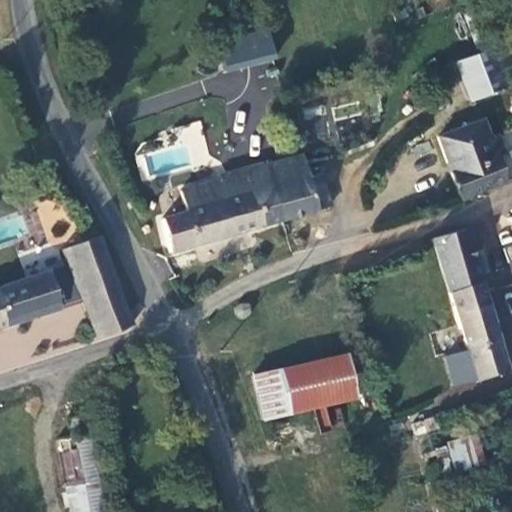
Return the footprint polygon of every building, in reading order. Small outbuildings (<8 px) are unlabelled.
[(217,42),(226,73),(278,57),(268,26),(217,42)] [(450,67),(465,107),(505,92),(490,52),(450,67)] [(438,138),(462,200),(507,182),(497,156),(502,153),(494,135),(488,137),(481,122),(438,138)] [(308,176),(302,155),(261,166),(268,189),(278,222),(331,207),(321,173),(308,176)] [(215,176),(215,182),(221,202),(268,189),(261,166),(215,176)] [(170,252),(278,222),(268,189),(221,202),(215,182),(180,192),(186,213),(162,220),(170,252)] [(482,283),(466,230),(431,240),(446,294),(482,283)] [(500,239),(511,273),(511,235),(500,239)] [(0,327),(81,302),(95,339),(132,325),(100,236),(61,248),(70,271),(51,277),(49,272),(0,288),(0,327)] [(446,294),(476,387),(511,374),(511,373),(482,283),(446,294)] [(252,375),(261,419),(353,399),(356,398),(344,356),(252,375)] [(58,441),(68,493),(99,487),(84,417),(68,420),(71,438),(58,441)] [(447,438),(448,468),(482,467),(481,437),(447,438)] [(104,511),(99,487),(68,493),(70,511),(104,511)]
